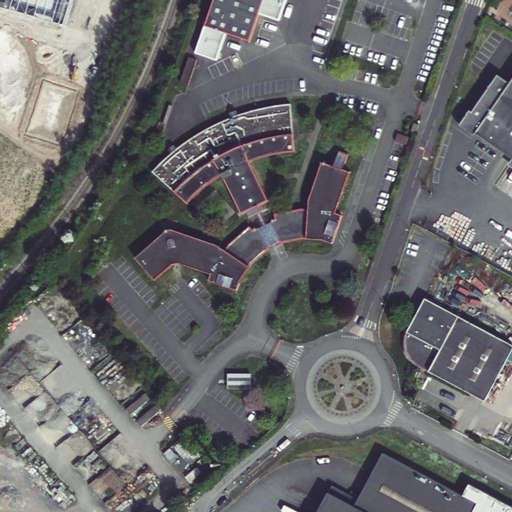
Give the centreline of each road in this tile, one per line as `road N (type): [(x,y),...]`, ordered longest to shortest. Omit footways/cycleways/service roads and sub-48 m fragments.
road 1 (residential): [(356,347),(475,0)]
road 2 (unclassified): [(311,413),(197,511)]
road 3 (residential): [(511,477),(380,407)]
